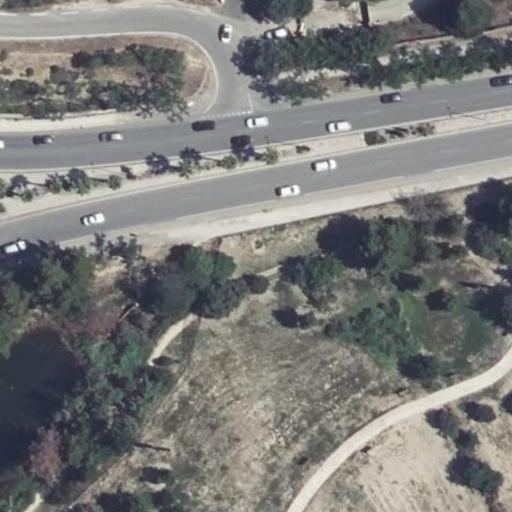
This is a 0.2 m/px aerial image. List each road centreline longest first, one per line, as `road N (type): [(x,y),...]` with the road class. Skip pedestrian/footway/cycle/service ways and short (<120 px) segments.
road 1 (primary): [(0,242),(55,225),(511,143)]
road 2 (residential): [(0,30),(184,22),(206,34),(227,63),(247,131)]
road 3 (primary): [(511,87),(247,131)]
road 4 (primary): [(247,131),(0,149)]
